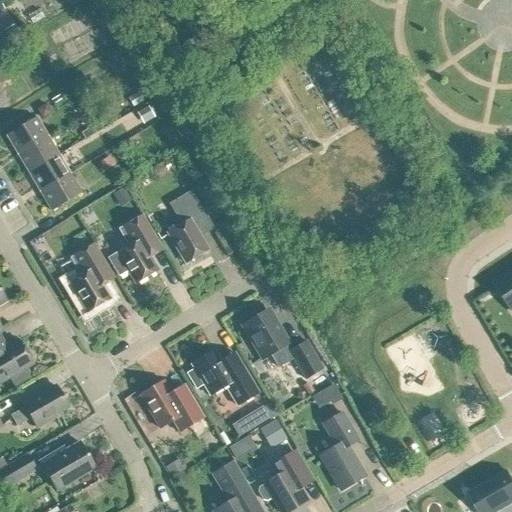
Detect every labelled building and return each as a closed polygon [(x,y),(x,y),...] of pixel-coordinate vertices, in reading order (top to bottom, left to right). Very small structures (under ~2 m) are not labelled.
[(155,32),(167,27),(159,14),(148,19),(155,32)] [(1,27),(6,35),(16,29),(12,21),(1,27)] [(195,38),(184,45),(192,59),(203,52),(195,38)] [(45,103),(35,110),(42,120),(51,113),(45,103)] [(17,155),(47,137),(35,118),(6,136),(17,155)] [(84,141),(95,134),(90,127),(80,133),(84,141)] [(28,174),(58,156),(47,137),(17,155),(28,174)] [(39,193),(69,175),(58,156),(28,174),(39,193)] [(69,175),(39,193),(51,212),(81,194),(69,175)] [(117,205),(129,199),(123,188),(112,195),(117,205)] [(185,264),(207,251),(199,237),(213,229),(191,191),(168,205),(180,225),(166,233),(185,264)] [(116,254),(108,259),(120,278),(128,273),(135,285),(157,271),(149,257),(161,250),(141,217),(118,230),(128,247),(116,254)] [(86,313),(109,300),(101,286),(113,279),(93,245),(69,259),(79,276),(68,282),(86,313)] [(511,273),(495,285),(511,310),(511,273)] [(277,329),(266,311),(242,325),(250,338),(248,339),(261,361),(270,355),(277,368),(292,359),(305,380),(322,370),(306,342),(289,352),(285,347),(289,344),(279,328),(277,329)] [(7,348),(0,336),(0,384),(9,379),(14,388),(31,378),(25,369),(32,365),(18,341),(7,348)] [(221,364),(214,351),(190,365),(193,369),(185,373),(195,390),(202,385),(209,396),(225,387),(236,407),(258,394),(235,356),(221,364)] [(173,399),(163,383),(163,382),(133,400),(134,401),(140,397),(159,429),(182,415),(189,427),(203,419),(187,391),(173,399)] [(333,383),(314,394),(320,405),(339,395),(333,383)] [(67,408),(55,387),(37,397),(36,395),(21,404),(24,408),(10,416),(16,427),(30,418),(36,429),(56,417),(54,415),(67,408)] [(246,415),(252,426),(275,414),(268,403),(246,415)] [(340,491),(364,477),(346,448),(357,442),(340,414),(322,425),(335,447),(319,456),(340,491)] [(274,421),(258,430),(269,449),(285,439),(274,421)] [(94,469),(79,443),(57,456),(55,453),(39,462),(56,491),(94,469)] [(278,476),(257,488),(256,493),(261,501),(266,502),(272,498),(280,511),(288,511),(305,502),(296,488),(309,480),(293,453),(271,466),(278,476)] [(35,471),(26,456),(0,470),(0,485),(12,479),(14,483),(35,471)] [(181,458),(165,467),(172,478),(187,469),(181,458)] [(211,511),(262,511),(233,460),(209,474),(226,503),(212,511),(211,511)] [(511,484),(505,473),(467,496),(476,511),(494,511),(511,501),(511,484)]
